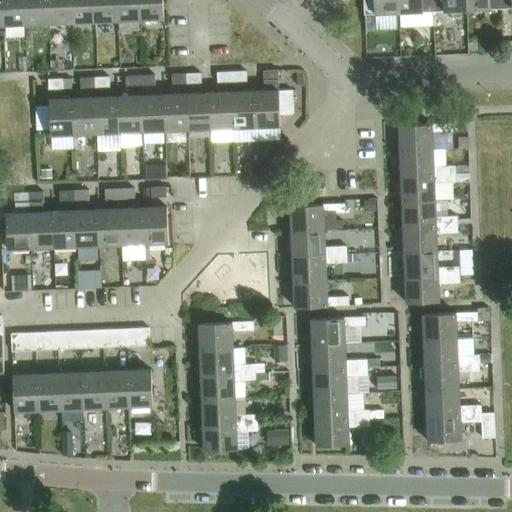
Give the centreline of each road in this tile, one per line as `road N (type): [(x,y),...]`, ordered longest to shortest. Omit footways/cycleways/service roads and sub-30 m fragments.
road 1 (residential): [(511,489),(185,485),(0,470)]
road 2 (residential): [(0,301),(22,320),(146,315),(343,100),(341,73)]
road 3 (residential): [(341,73),(364,82),(511,74)]
